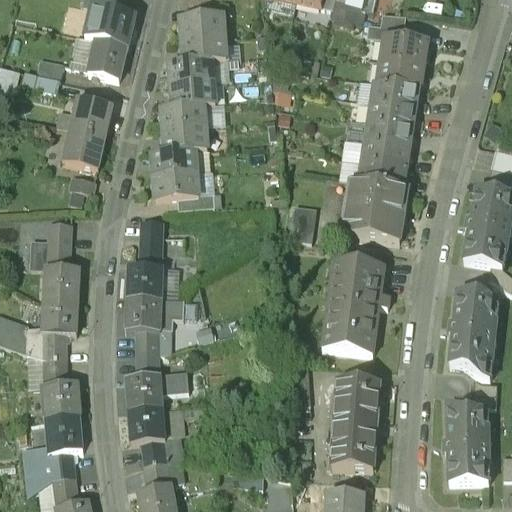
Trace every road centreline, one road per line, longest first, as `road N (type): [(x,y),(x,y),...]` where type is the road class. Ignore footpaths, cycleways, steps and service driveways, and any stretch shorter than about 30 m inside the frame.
road 1 (residential): [(408,511),(434,250),(500,0)]
road 2 (residential): [(116,511),(102,391),(102,288),(161,0)]
